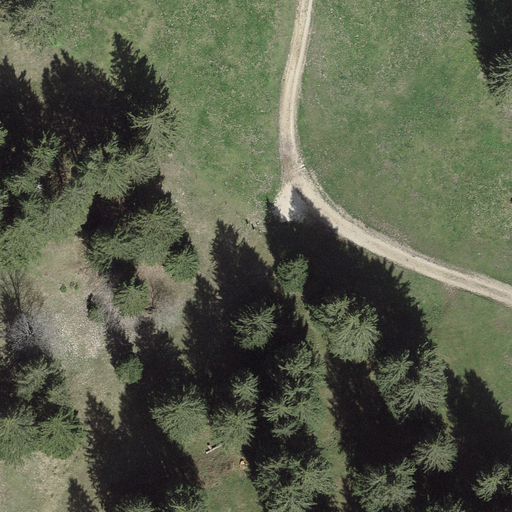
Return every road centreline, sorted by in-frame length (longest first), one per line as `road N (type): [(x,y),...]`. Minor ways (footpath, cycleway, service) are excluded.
road 1 (track): [(313,201),(359,239),(511,298)]
road 2 (track): [(313,201),(293,168),(307,0)]
